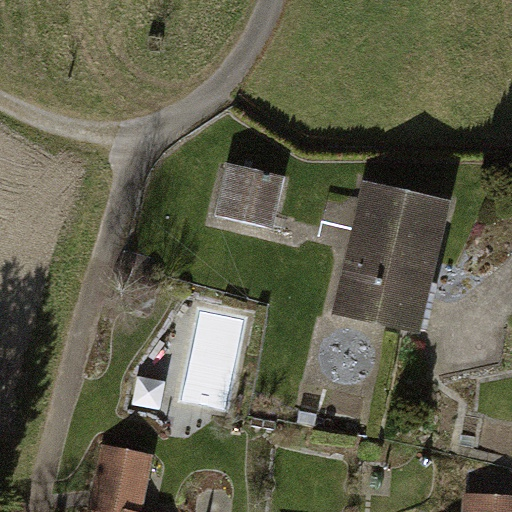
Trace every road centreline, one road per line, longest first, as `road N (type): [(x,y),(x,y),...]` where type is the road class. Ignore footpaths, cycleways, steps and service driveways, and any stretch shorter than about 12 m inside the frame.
road 1 (track): [(142,135),(42,511)]
road 2 (track): [(274,0),(258,39),(214,93),(142,135)]
road 3 (track): [(142,135),(92,133),(0,101)]
